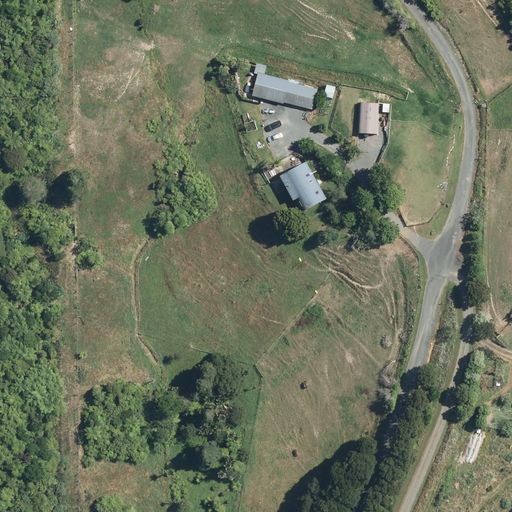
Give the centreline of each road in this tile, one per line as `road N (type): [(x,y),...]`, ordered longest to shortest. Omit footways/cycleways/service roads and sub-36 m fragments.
road 1 (track): [(349,511),(466,165),(468,92),(415,0)]
road 2 (track): [(439,251),(461,297),(465,348),(399,511)]
road 3 (track): [(439,251),(386,215),(355,161),(290,124),(266,123)]
